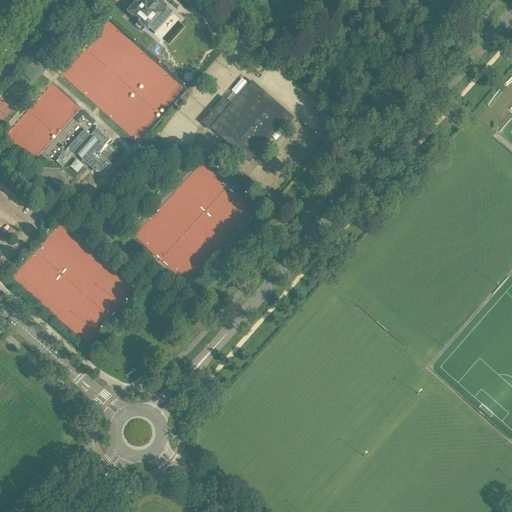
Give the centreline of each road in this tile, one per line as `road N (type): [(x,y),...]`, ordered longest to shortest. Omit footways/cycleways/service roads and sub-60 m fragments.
road 1 (residential): [(153,415),(511,10)]
road 2 (tertiary): [(121,416),(0,308)]
